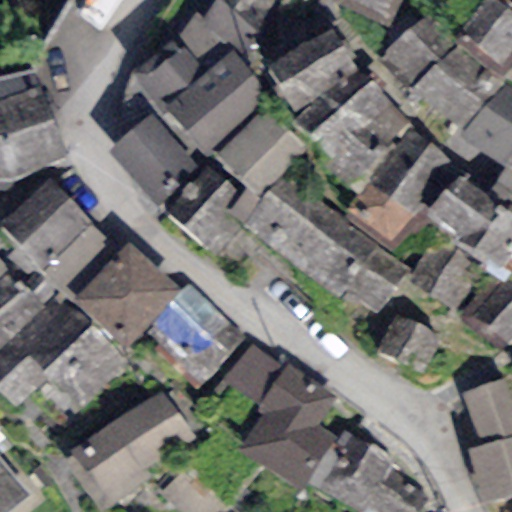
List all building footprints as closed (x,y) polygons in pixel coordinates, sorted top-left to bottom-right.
[(276,0),(215,0),(215,1),(259,28),(276,0)] [(398,0),(340,0),(338,6),(388,26),(398,0)] [(511,62),(511,14),(496,1),(494,0),(486,0),(486,1),(455,38),(500,76),(511,62)] [(259,28),(215,1),(204,19),(197,11),(178,36),(206,65),(225,44),(242,55),(259,28)] [(452,50),(422,19),(379,59),(410,91),(452,50)] [(331,28),(265,69),(293,113),(309,103),(359,72),(331,28)] [(181,47),(133,88),(160,119),(168,113),(203,154),(270,98),(231,52),(204,74),(181,47)] [(452,50),(410,91),(404,95),(460,137),(504,87),(452,50)] [(41,70),(0,78),(0,177),(9,175),(61,164),(41,70)] [(407,125),(359,72),(309,103),(291,124),(349,185),(407,125)] [(505,169),(511,158),(511,92),(504,87),(460,137),(505,169)] [(257,115),(217,157),(259,197),(305,149),(262,109),(257,115)] [(107,154),(155,207),(199,166),(151,114),(107,154)] [(458,171),(408,132),(342,216),(391,255),(458,171)] [(511,158),(505,169),(492,186),(511,203),(511,158)] [(166,216),(210,255),(238,223),(221,208),(235,191),(208,168),(166,216)] [(511,271),(511,216),(496,204),(458,174),(428,212),(457,235),(456,236),(473,250),(467,258),(481,267),(495,278),(502,284),(510,275),(511,271)] [(300,271),(340,221),(283,175),(242,226),(300,271)] [(49,180),(1,224),(43,269),(89,224),(49,180)] [(375,317),(410,270),(340,221),(300,271),(340,301),(344,294),(375,317)] [(118,253),(89,224),(43,269),(72,298),(118,253)] [(467,258),(433,237),(407,278),(455,308),(481,267),(467,258)] [(142,330),(178,292),(127,243),(118,253),(72,298),(124,348),(142,330)] [(0,392),(16,407),(40,388),(47,381),(41,375),(89,325),(32,273),(22,285),(0,259),(0,392)] [(461,319),(504,355),(511,345),(511,276),(510,275),(502,284),(495,278),(461,319)] [(170,359),(216,313),(188,285),(178,292),(142,330),(170,359)] [(244,340),(216,313),(170,359),(197,386),(244,340)] [(440,340),(395,316),(376,352),(421,376),(440,340)] [(126,361),(89,325),(41,375),(47,381),(40,388),(71,418),(126,361)] [(250,344),(223,380),(257,405),(284,369),(250,344)] [(284,369),(257,405),(266,411),(239,451),(301,491),(308,481),(337,436),(317,423),(334,398),(285,365),(284,369)] [(511,400),(504,378),(459,393),(478,445),(466,449),(474,474),(468,475),(479,505),(511,497),(511,400)] [(192,440),(160,391),(62,455),(99,511),(101,511),(150,480),(144,471),(192,440)] [(384,470),(390,462),(341,430),(337,436),(308,481),(354,511),(363,511),(367,506),(375,511),(415,511),(425,497),(384,470)] [(0,511),(7,511),(27,495),(0,464),(0,511)]
